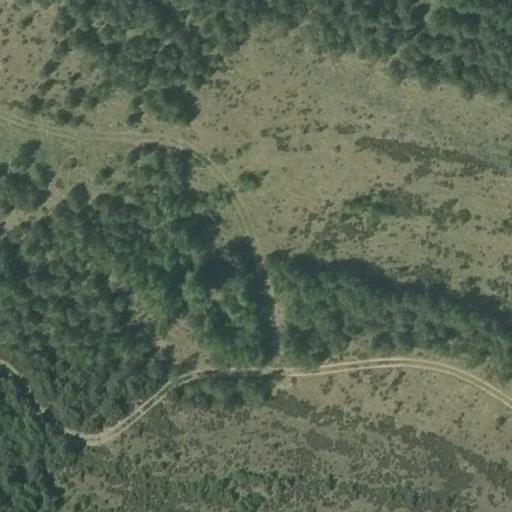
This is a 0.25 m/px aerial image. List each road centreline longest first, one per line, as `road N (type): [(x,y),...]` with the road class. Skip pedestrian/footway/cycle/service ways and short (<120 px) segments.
road 1 (track): [(0,367),(48,424),(99,438),(176,383),(284,368),(409,360),(511,407)]
road 2 (track): [(0,111),(52,137),(127,139),(206,160),(244,218),(284,368)]
